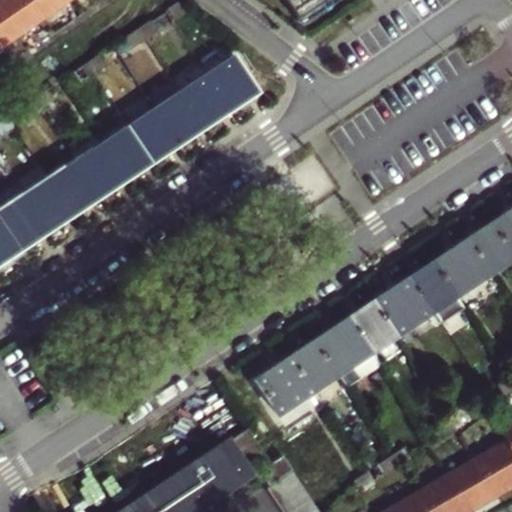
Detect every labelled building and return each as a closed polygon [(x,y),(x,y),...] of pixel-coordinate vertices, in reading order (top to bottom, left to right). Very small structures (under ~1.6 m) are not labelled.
[(42,16),(30,0),(0,0),(0,12),(16,34),(42,16)] [(30,0),(42,16),(64,0),(30,0)] [(288,0),(301,19),(329,0),(288,0)] [(178,2),(165,10),(172,21),(184,13),(178,2)] [(162,37),(176,27),(172,21),(165,10),(138,28),(145,39),(158,31),(162,37)] [(0,45),(16,34),(0,12),(0,45)] [(132,48),(145,39),(138,28),(125,37),(132,48)] [(200,65),(207,75),(234,57),(227,47),(200,65)] [(242,52),(234,57),(245,74),(253,68),(242,52)] [(105,66),(99,55),(86,63),(93,74),(105,66)] [(207,75),(228,108),(255,90),(245,74),(234,57),(207,75)] [(81,82),(93,74),(86,63),(73,72),(81,82)] [(207,75),(181,93),(202,125),(228,108),(207,75)] [(32,98),(39,110),(52,101),(60,112),(74,103),(60,81),(32,98)] [(181,93),(154,111),(175,143),(202,125),(181,93)] [(32,98),(19,107),(28,118),(39,110),(32,98)] [(154,111),(128,127),(150,160),(175,143),(154,111)] [(102,145),(123,177),(150,160),(128,127),(102,145)] [(96,195),(123,177),(102,145),(75,163),(96,195)] [(72,212),(96,195),(75,163),(50,180),(72,212)] [(45,229),(72,212),(50,180),(24,197),(45,229)] [(0,212),(0,218),(19,247),(45,229),(24,197),(0,212)] [(511,211),(493,224),(493,225),(511,252),(511,211)] [(0,218),(0,259),(19,247),(0,218)] [(511,252),(493,225),(493,224),(469,239),(491,272),(511,258),(511,252)] [(491,272),(469,239),(433,263),(454,296),(491,272)] [(454,296),(433,263),(410,278),(432,311),(441,325),(464,310),(454,296)] [(432,311),(410,278),(373,303),(374,303),(395,336),(432,311)] [(374,303),(373,303),(350,318),(351,319),(373,350),(395,336),(374,303)] [(351,319),(350,318),(315,341),(347,389),(382,365),(373,350),(351,319)] [(347,389),(315,341),(291,357),(323,405),(347,389)] [(323,405),(291,357),(254,382),(285,430),(323,405)] [(511,381),(509,376),(508,376),(495,385),(503,397),(511,390),(511,381)] [(461,408),(448,416),(448,417),(456,428),(469,419),(461,408)] [(448,417),(448,416),(436,424),(444,436),(456,428),(448,417)] [(502,439),(505,443),(511,454),(511,420),(497,430),(502,439)] [(230,442),(229,441),(121,511),(190,511),(217,494),(250,472),(249,471),(266,460),(247,431),(230,442)] [(384,446),(390,456),(398,467),(410,459),(402,447),(397,450),(391,441),(384,446)] [(511,454),(505,443),(474,461),(494,496),(511,485),(511,454)] [(281,455),(257,471),(261,477),(267,486),(292,471),(281,455)] [(398,467),(390,456),(378,463),(386,476),(398,467)] [(446,477),(467,511),(494,496),(474,461),(446,477)] [(300,485),(292,471),(267,486),(277,501),(300,485)] [(366,472),(366,471),(353,480),(360,491),(361,493),(362,492),(374,484),(366,472)] [(418,493),(428,511),(467,511),(446,477),(418,493)] [(287,511),(309,498),(300,485),(277,501),(284,511),(287,511)] [(428,511),(418,493),(388,511),(389,511),(428,511)] [(312,511),(317,509),(309,498),(287,511),(312,511)]
